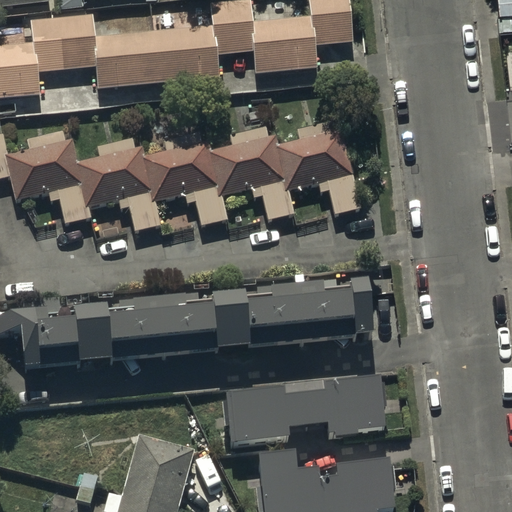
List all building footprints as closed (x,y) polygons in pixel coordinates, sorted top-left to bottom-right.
[(0,0),(0,22),(3,22),(2,12),(52,7),(51,0),(0,0)] [(83,13),(82,4),(122,0),(57,0),(59,16),(83,13)] [(330,0),(310,2),(312,24),(315,54),(354,50),(348,0),(330,0)] [(217,62),(255,58),(252,30),(250,7),(212,11),(214,32),(217,62)] [(38,79),(97,73),(95,45),(92,22),(33,28),(35,50),(38,79)] [(317,75),(315,54),(312,24),(252,30),(255,58),(258,81),(317,75)] [(220,84),(217,62),(214,32),(95,45),(97,73),(100,97),(220,84)] [(0,105),(41,102),(38,79),(35,50),(0,53),(0,105)] [(302,146),(279,151),(291,198),(320,191),(322,200),(330,198),(336,222),(365,215),(345,136),(339,137),(336,127),(299,136),(302,146)] [(233,152),(214,157),(226,202),(255,195),(257,204),(264,202),(270,227),(297,221),(291,198),(279,151),(277,141),(271,142),(269,133),(231,142),(233,152)] [(30,155),(9,160),(15,182),(20,204),(51,197),(54,208),(61,206),(67,230),(93,224),(91,213),(80,167),(74,143),(68,145),(66,136),(28,145),(30,155)] [(0,184),(15,182),(9,160),(6,140),(0,140),(0,184)] [(168,156),(146,161),(158,208),(186,201),(189,210),(196,209),(202,234),(231,226),(226,202),(214,157),(212,148),(203,150),(201,140),(166,148),(168,156)] [(101,162),(80,167),(91,213),(120,206),(122,215),(130,213),(136,239),(164,232),(158,208),(146,161),(145,153),(138,154),(135,143),(99,151),(101,162)] [(180,218),(178,209),(161,213),(165,233),(192,227),(189,216),(180,218)] [(27,384),(375,352),(369,295),(22,327),(27,384)] [(381,397),(228,414),(234,462),(386,445),(381,397)] [(182,511),(197,457),(142,443),(123,511),(182,511)] [(395,511),(392,481),(300,491),(298,473),(261,478),(264,511),(395,511)] [(99,480),(84,477),(81,491),(96,495),(99,480)] [(96,495),(81,491),(77,506),(92,509),(96,495)]
